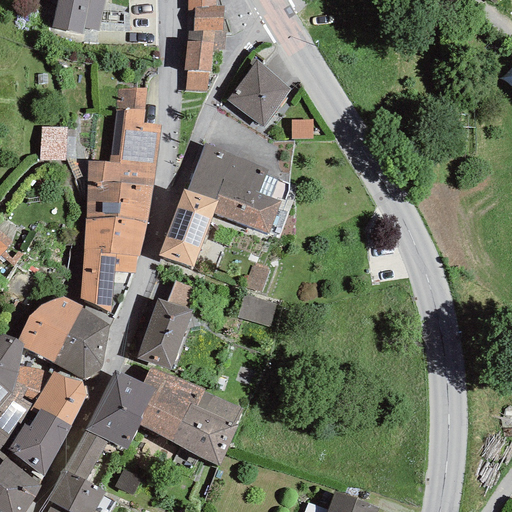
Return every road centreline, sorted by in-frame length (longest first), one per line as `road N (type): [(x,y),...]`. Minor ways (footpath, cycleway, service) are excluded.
road 1 (tertiary): [(273,15),(389,192),(428,280),(447,409),(438,511)]
road 2 (residential): [(34,511),(107,374),(164,204)]
road 3 (residential): [(164,204),(240,52),(273,15)]
road 4 (residential): [(164,204),(165,0)]
